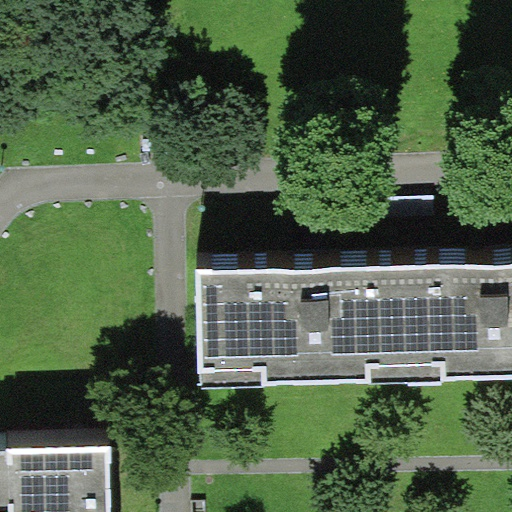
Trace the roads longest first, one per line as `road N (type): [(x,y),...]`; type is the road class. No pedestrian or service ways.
road 1 (residential): [(511,169),(159,182)]
road 2 (residential): [(169,511),(159,182)]
road 3 (residential): [(159,182),(26,184),(0,215)]
